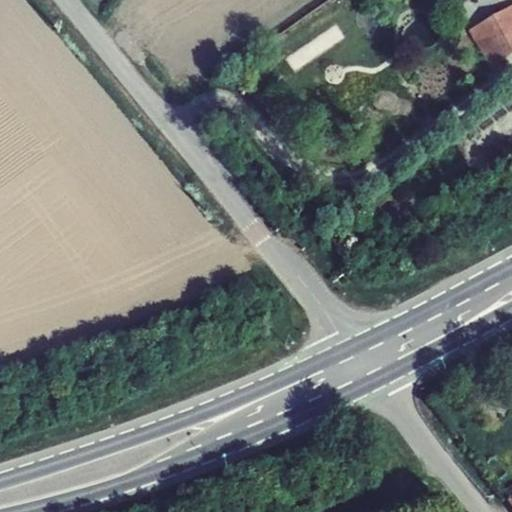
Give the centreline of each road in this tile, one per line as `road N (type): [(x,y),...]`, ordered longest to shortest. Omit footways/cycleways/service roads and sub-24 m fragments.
road 1 (residential): [(351,347),(67,0)]
road 2 (secondary): [(16,511),(137,477),(376,379)]
road 3 (secondary): [(351,347),(201,413),(0,482)]
road 4 (secondary): [(511,265),(351,347)]
road 5 (unclassified): [(479,511),(376,379)]
road 6 (secondary): [(376,379),(511,308)]
